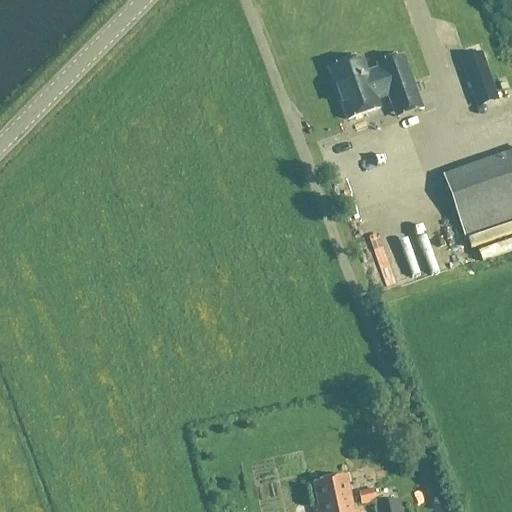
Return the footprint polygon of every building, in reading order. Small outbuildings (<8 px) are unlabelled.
[(461,60),(467,77),(478,107),(498,99),(487,69),(481,53),(461,60)] [(388,96),(391,104),(396,119),(420,111),(401,57),(377,65),(379,71),(366,75),(361,60),(357,61),(353,58),(342,62),(341,67),(329,71),(347,122),(379,111),(375,101),(388,96)] [(511,222),(511,154),(443,179),(464,240),(511,222)] [(372,285),(385,283),(387,296),(394,295),(386,240),(366,243),(372,285)] [(314,484),(318,507),(312,508),(313,511),(359,511),(358,505),(353,507),(347,477),(314,484)] [(377,503),(374,490),(358,494),(361,507),(377,503)] [(401,511),(399,501),(374,507),(375,511),(401,511)]
